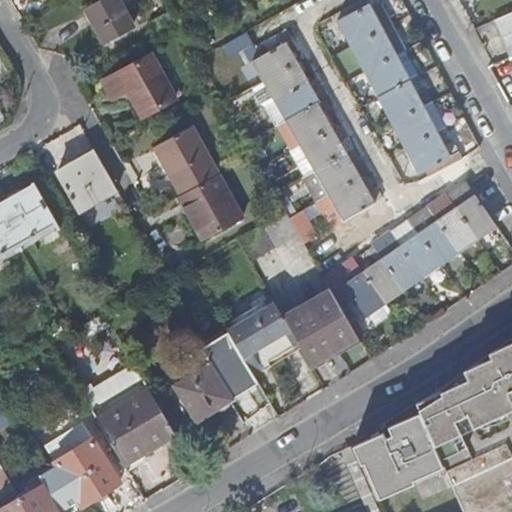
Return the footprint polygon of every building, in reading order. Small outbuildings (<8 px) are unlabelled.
[(120,0),(103,0),(89,8),(107,41),(134,26),(120,0)] [(339,19),(421,172),(451,155),(451,154),(460,149),(455,138),(445,143),(431,115),(440,110),(428,89),(419,94),(412,79),(403,64),(413,59),(401,37),(392,42),(377,13),(386,8),(381,0),(376,0),(371,3),(369,2),(339,19)] [(392,42),(401,37),(386,8),(377,13),(392,42)] [(511,58),(511,57),(511,13),(494,21),(511,58)] [(334,198),(345,218),(375,201),(375,199),(384,194),(378,184),(369,189),(353,161),(362,156),(350,135),(341,140),(325,112),(334,107),(327,96),(321,99),(286,41),(293,38),(288,27),(269,38),(260,24),(247,31),(261,55),(253,60),(334,198)] [(151,54),(103,81),(112,97),(127,89),(142,116),(175,98),(151,54)] [(419,94),(428,89),(421,74),(412,79),(419,94)] [(53,166),(95,147),(85,124),(43,143),(53,166)] [(155,146),(182,192),(218,173),(192,126),(155,146)] [(80,210),(118,189),(96,149),(58,171),(80,210)] [(218,173),(182,192),(208,236),(242,216),(218,173)] [(468,181),(453,190),(463,203),(477,193),(468,181)] [(0,204),(0,208),(23,249),(37,241),(35,237),(57,225),(59,229),(60,229),(60,230),(61,229),(61,228),(35,182),(33,184),(34,186),(0,204)] [(91,222),(127,200),(121,189),(84,212),(91,222)] [(358,298),(369,313),(498,224),(477,193),(463,203),(453,190),(444,197),(453,209),(439,219),(425,229),(417,216),(407,222),(416,235),(389,254),(380,241),(370,248),(379,260),(365,270),(352,279),(343,266),(327,277),(336,294),(344,307),(358,298)] [(204,239),(208,236),(182,192),(179,195),(204,239)] [(332,226),(345,218),(334,198),(320,206),(332,226)] [(430,206),(417,216),(425,229),(439,219),(430,206)] [(9,257),(23,249),(0,208),(0,256),(7,253),(9,257)] [(294,222),(305,241),(318,233),(307,214),(294,222)] [(407,222),(380,241),(389,254),(416,235),(407,222)] [(35,237),(37,241),(59,229),(57,225),(35,237)] [(0,261),(9,257),(7,253),(0,256),(0,261)] [(356,257),(343,266),(352,279),(365,270),(356,257)] [(273,294),(225,323),(255,373),(272,363),(270,359),(301,341),(289,322),(273,294)] [(336,294),(289,322),(301,341),(303,345),(317,368),(363,340),(344,307),(336,294)] [(198,418),(260,380),(255,373),(225,323),(216,307),(196,319),(218,355),(211,359),(203,347),(177,363),(163,372),(172,387),(177,384),(198,418)] [(270,359),(272,363),(303,345),(301,341),(270,359)] [(511,511),(511,342),(438,391),(417,404),(422,413),(464,511),(511,511)] [(100,419),(126,463),(178,433),(151,388),(100,419)] [(0,511),(62,511),(46,483),(21,496),(0,459),(0,427),(10,421),(0,403),(0,511)] [(424,419),(422,413),(403,421),(405,426),(424,419)] [(449,476),(424,419),(405,426),(403,421),(390,427),(394,435),(388,437),(385,432),(354,447),(362,466),(365,464),(384,507),(419,492),(418,489),(449,476)] [(56,458),(93,434),(88,427),(52,450),(56,458)] [(58,460),(84,502),(121,480),(94,438),(58,460)]
